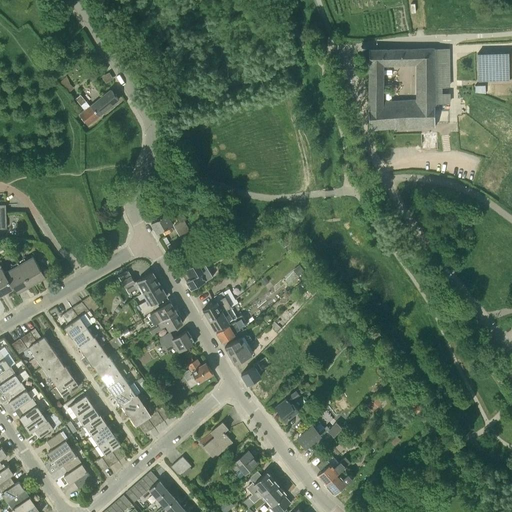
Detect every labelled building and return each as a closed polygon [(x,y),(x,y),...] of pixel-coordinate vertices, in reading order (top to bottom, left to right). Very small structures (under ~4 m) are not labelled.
[(368,53),(369,132),(437,131),(436,108),(452,107),(451,52),(368,53)] [(60,82),(66,88),(70,84),(67,76),(60,82)] [(88,124),(118,99),(111,90),(91,107),(81,94),(75,99),(86,111),(80,116),(88,124)] [(187,219),(182,211),(180,206),(151,222),(157,232),(173,224),(170,218),(172,218),(177,215),(181,222),(176,225),(181,236),(192,230),(186,220),(187,219)] [(280,241),(284,246),(288,243),(284,238),(280,241)] [(33,256),(19,265),(30,284),(38,279),(40,281),(46,278),(33,256)] [(191,290),(205,281),(201,274),(203,272),(198,263),(187,270),(193,278),(187,282),(191,290)] [(30,284),(19,265),(5,273),(13,287),(14,289),(15,289),(17,294),(24,291),(22,288),(30,284)] [(300,265),(293,270),(298,276),(305,271),(300,265)] [(13,287),(5,273),(2,268),(0,268),(0,297),(8,293),(6,290),(13,287)] [(139,287),(143,293),(160,283),(153,272),(135,282),(128,270),(118,276),(128,294),(139,287)] [(265,276),(260,280),(264,285),(269,281),(265,276)] [(160,283),(143,293),(147,301),(148,300),(151,305),(167,296),(160,283)] [(209,320),(223,312),(238,302),(230,289),(223,293),(222,291),(214,296),(217,301),(203,310),(209,320)] [(81,301),(89,311),(96,306),(89,296),(81,301)] [(84,315),(89,311),(81,301),(77,305),(84,315)] [(148,322),(152,327),(177,312),(171,302),(157,311),(150,315),(152,319),(148,322)] [(84,315),(77,305),(72,308),(79,318),(80,317),(84,315)] [(67,311),(74,321),(79,318),(72,308),(67,311)] [(62,315),(68,325),(74,321),(67,311),(62,315)] [(177,312),(152,327),(149,329),(153,336),(158,333),(156,331),(166,325),(170,331),(183,323),(177,312)] [(223,312),(209,320),(215,330),(229,322),(223,312)] [(216,332),(222,342),(235,334),(233,332),(240,328),(247,324),(242,314),(234,318),(235,321),(233,322),(216,332)] [(79,318),(74,321),(68,325),(65,327),(72,337),(87,327),(80,317),(79,318)] [(79,347),(94,337),(87,327),(72,337),(79,347)] [(108,331),(112,336),(116,332),(112,327),(108,331)] [(125,335),(130,331),(127,327),(122,331),(123,331),(113,338),(119,346),(123,343),(120,337),(124,334),(125,335)] [(30,332),(36,341),(42,338),(35,328),(30,332)] [(246,334),(248,334),(245,328),(237,333),(240,338),(242,337),(246,334)] [(195,343),(188,330),(174,338),(171,333),(159,340),(163,346),(165,344),(167,348),(165,350),(167,351),(176,346),(179,352),(195,343)] [(36,341),(30,332),(25,335),(31,345),(36,341)] [(31,345),(25,335),(20,338),(27,348),(28,347),(31,345)] [(36,341),(31,345),(28,347),(35,357),(51,346),(44,336),(42,338),(36,341)] [(86,357),(101,346),(94,336),(94,337),(79,347),(86,357)] [(225,347),(230,355),(247,345),(242,337),(240,338),(225,347)] [(27,348),(20,338),(15,342),(22,351),(27,348)] [(22,351),(15,342),(10,345),(17,355),(22,351)] [(247,345),(230,355),(235,364),(252,354),(247,345)] [(51,346),(35,357),(42,367),(58,356),(51,346)] [(93,367),(94,366),(108,356),(101,346),(86,357),(93,367)] [(0,373),(10,366),(0,351),(0,373)] [(58,356),(42,367),(49,377),(50,377),(64,366),(58,356)] [(101,376),(115,365),(109,356),(108,356),(94,366),(101,376)] [(247,384),(261,376),(258,372),(271,365),(266,356),(253,364),(255,366),(241,374),(247,384)] [(201,366),(197,359),(194,361),(190,363),(188,364),(192,371),(191,372),(189,369),(183,373),(191,386),(213,373),(206,363),(201,366)] [(65,365),(64,366),(50,377),(57,387),(73,376),(65,365)] [(108,386),(122,375),(115,365),(101,376),(108,386)] [(10,366),(0,373),(0,380),(2,383),(0,384),(0,389),(3,394),(7,391),(21,381),(10,366)] [(114,396),(129,386),(122,375),(108,386),(114,396)] [(73,376),(57,387),(64,397),(79,386),(73,376)] [(21,381),(7,391),(12,398),(8,401),(14,410),(18,407),(32,397),(21,381)] [(122,406),(136,396),(129,386),(114,396),(122,406)] [(294,400),(300,395),(296,390),(290,394),(294,400)] [(315,398),(319,404),(325,399),(322,394),(315,398)] [(70,406),(77,416),(93,405),(86,395),(70,406)] [(375,408),(382,400),(377,395),(370,403),(375,408)] [(129,415),(143,405),(137,396),(136,396),(122,406),(129,415)] [(32,397),(18,407),(23,414),(19,417),(25,425),(42,413),(32,397)] [(411,397),(405,404),(416,414),(422,407),(411,397)] [(278,405),(279,407),(276,409),(285,420),(298,410),(293,403),(292,404),(287,398),(278,405)] [(93,405),(77,416),(84,426),(85,425),(99,415),(93,405)] [(148,417),(150,416),(143,405),(129,415),(136,425),(137,424),(142,421),(148,417)] [(165,405),(163,407),(169,417),(175,413),(165,405)] [(169,417),(163,407),(157,411),(164,420),(169,417)] [(305,422),(312,414),(308,410),(301,418),(305,422)] [(164,420),(157,411),(152,414),(159,424),(164,420)] [(42,413),(25,425),(30,433),(34,430),(39,438),(53,428),(42,413)] [(99,415),(85,425),(92,435),(107,425),(100,414),(99,415)] [(152,414),(150,416),(148,417),(154,427),(159,424),(152,414)] [(154,427),(148,417),(142,421),(149,431),(154,427)] [(320,419),(316,422),(324,430),(328,427),(320,419)] [(149,431),(142,421),(137,424),(144,434),(149,431)] [(214,458),(233,441),(224,432),(229,428),(222,421),(210,432),(211,433),(214,437),(203,446),(214,458)] [(334,436),(342,428),(336,422),(328,431),(334,436)] [(299,438),(306,447),(321,435),(312,424),(305,430),(307,432),(299,438)] [(107,425),(92,435),(99,445),(114,434),(107,425)] [(54,460),(72,447),(61,432),(47,441),(52,449),(48,452),(54,460)] [(114,434),(99,445),(105,455),(107,454),(112,451),(117,447),(121,445),(114,434)] [(68,472),(82,463),(72,447),(54,460),(59,468),(63,465),(68,472)] [(117,447),(112,451),(118,461),(123,457),(117,447)] [(230,466),(240,478),(258,462),(248,450),(230,466)] [(112,451),(107,454),(113,464),(118,461),(112,451)] [(107,454),(105,455),(102,458),(108,467),(113,464),(107,454)] [(325,483),(338,472),(350,461),(345,456),(339,462),(330,454),(317,466),(321,471),(317,474),(325,483)] [(180,475),(191,466),(182,456),(171,466),(180,475)] [(108,467),(102,458),(97,461),(104,471),(108,467)] [(0,482),(10,476),(14,473),(8,466),(4,468),(0,461),(0,482)] [(104,471),(97,461),(92,464),(98,474),(104,471)] [(93,478),(82,463),(68,472),(64,475),(70,483),(74,480),(79,488),(93,478)] [(147,474),(155,483),(159,479),(151,470),(147,474)] [(249,508),(251,504),(276,482),(267,472),(262,476),(258,470),(249,477),(254,483),(258,488),(243,501),(249,508)] [(338,472),(325,483),(335,494),(352,479),(350,476),(348,473),(343,477),(338,472)] [(143,478),(151,487),(155,483),(147,474),(143,478)] [(10,476),(0,482),(0,490),(7,501),(21,492),(25,489),(19,481),(15,483),(10,476)] [(198,491),(208,483),(204,476),(193,484),(198,491)] [(147,491),(149,488),(151,487),(143,478),(139,481),(147,491)] [(159,479),(155,483),(151,487),(149,488),(158,498),(168,489),(159,479)] [(134,485),(142,494),(147,491),(139,481),(134,485)] [(251,504),(249,508),(253,511),(267,499),(272,505),(270,507),(274,511),(279,511),(290,502),(284,495),(285,494),(276,482),(251,504)] [(130,488),(138,498),(142,494),(134,485),(130,488)] [(138,498),(130,488),(126,492),(134,501),(138,498)] [(168,489),(158,498),(166,507),(176,498),(168,489)] [(21,492),(7,501),(14,511),(23,511),(35,504),(30,496),(26,499),(21,492)] [(120,498),(128,507),(132,503),(124,494),(120,498)] [(224,511),(226,511),(234,505),(227,497),(218,504),(224,511)] [(116,501),(124,511),(128,507),(120,498),(116,501)] [(176,498),(166,507),(170,511),(178,511),(184,508),(176,498)] [(112,505),(117,511),(122,511),(124,511),(116,501),(112,505)]
